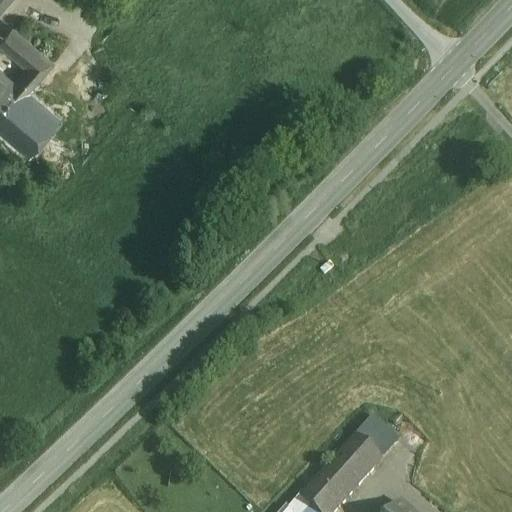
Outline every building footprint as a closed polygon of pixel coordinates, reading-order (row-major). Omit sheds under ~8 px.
[(0,0),(0,12),(10,0),(0,0)] [(0,68),(0,128),(28,150),(57,113),(29,91),(55,58),(12,24),(0,39),(0,45),(25,65),(14,80),(0,68)] [(383,461),(356,437),(343,452),(369,476),(383,461)] [(369,476),(343,452),(324,473),(350,497),(369,476)] [(336,511),(350,497),(324,473),(300,500),(313,511),(336,511)]
